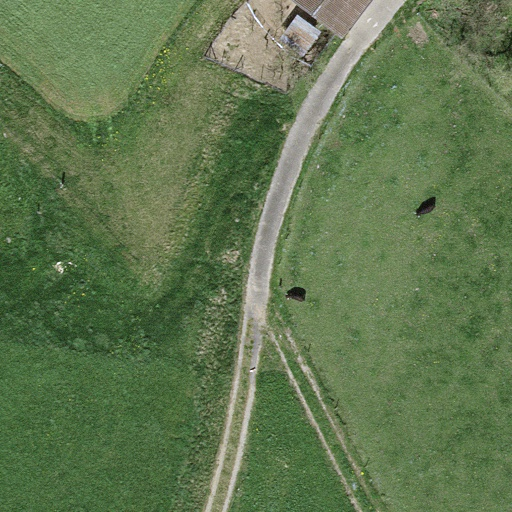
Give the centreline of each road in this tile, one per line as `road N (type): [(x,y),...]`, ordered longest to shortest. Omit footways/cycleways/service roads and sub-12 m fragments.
road 1 (track): [(254,317),(358,511)]
road 2 (track): [(212,511),(254,317)]
